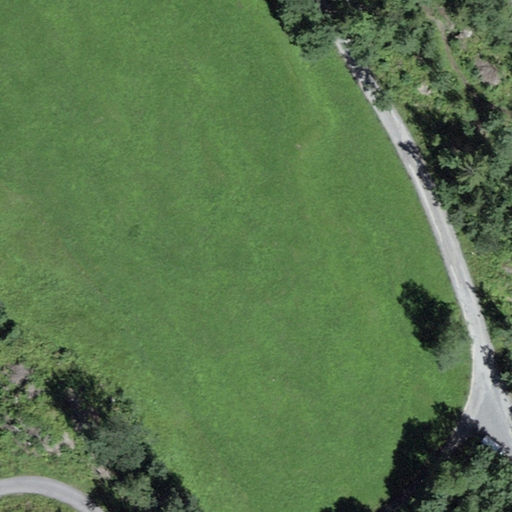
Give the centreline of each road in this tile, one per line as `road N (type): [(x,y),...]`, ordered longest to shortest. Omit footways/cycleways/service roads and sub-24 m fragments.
road 1 (track): [(488,410),(463,282),(325,0)]
road 2 (track): [(387,511),(488,410)]
